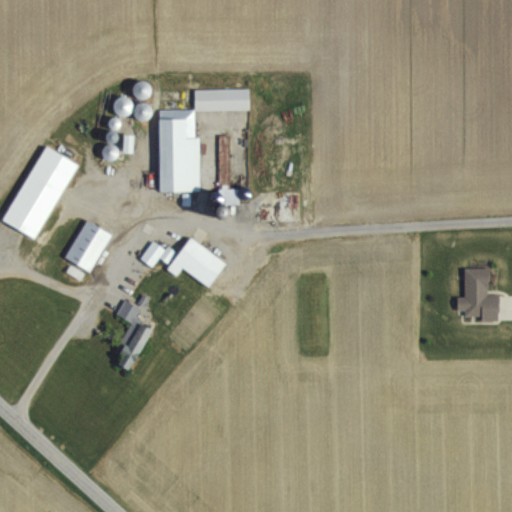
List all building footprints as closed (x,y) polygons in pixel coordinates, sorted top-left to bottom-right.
[(195,90),(195,111),(249,111),(249,90),(195,90)] [(158,191),(196,191),(196,110),(159,110),(158,191)] [(220,179),(228,179),(227,136),(219,136),(220,179)] [(36,239),(78,162),(45,144),(3,221),(36,239)] [(111,234),(86,219),(64,257),(89,272),(111,234)] [(183,269),(208,287),(225,263),(190,237),(167,269),(177,277),(183,269)] [(168,246),(144,248),(145,264),(155,263),(155,260),(169,259),(168,246)] [(456,309),(466,309),(466,319),(498,320),(499,294),(488,294),(488,268),(465,267),(464,296),(457,295),(456,309)] [(136,318),(141,307),(124,299),(116,315),(132,323),(113,361),(130,369),(152,325),(136,318)]
